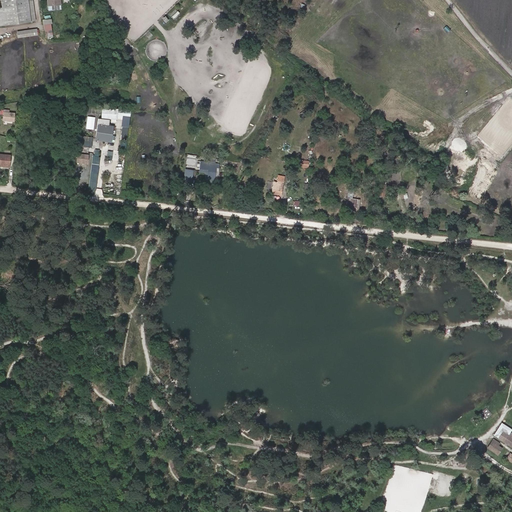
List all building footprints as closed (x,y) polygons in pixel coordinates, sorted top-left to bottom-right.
[(28,4),(27,0),(0,0),(1,8),(0,7),(0,25),(30,21),(28,4)] [(0,109),(0,113),(3,113),(2,120),(13,121),(14,113),(3,112),(4,110),(0,109)] [(99,120),(96,137),(109,139),(111,127),(108,127),(109,122),(99,120)] [(80,136),(78,146),(91,147),(92,138),(80,136)] [(76,152),(75,163),(88,164),(89,153),(76,152)] [(4,165),(9,165),(10,155),(0,154),(0,166),(4,166),(4,165)] [(308,167),(309,160),(298,159),(298,166),(308,167)] [(207,171),(206,180),(207,180),(210,181),(214,182),(215,179),(215,168),(218,168),(218,165),(206,163),(206,162),(199,161),(198,170),(207,171)] [(341,164),(340,170),(348,172),(350,164),(346,163),(346,165),(341,164)] [(191,182),(192,170),(184,169),(184,177),(185,177),(185,181),(191,182)] [(274,182),(273,189),(282,190),(283,183),(274,182)] [(348,198),(347,198),(346,207),(350,208),(350,209),(350,210),(358,211),(359,199),(352,199),(352,195),(353,195),(354,190),(349,189),(348,198)] [(294,210),(304,210),(304,205),(299,205),(299,201),(294,201),(294,210)] [(511,433),(511,430),(502,424),(495,435),(499,438),(504,431),(511,435),(511,433)] [(499,438),(511,446),(511,435),(504,431),(499,438)] [(494,443),(498,445),(499,443),(493,439),(488,448),(489,449),(494,443)] [(494,443),(489,449),(498,454),(502,448),(498,445),(494,443)]
